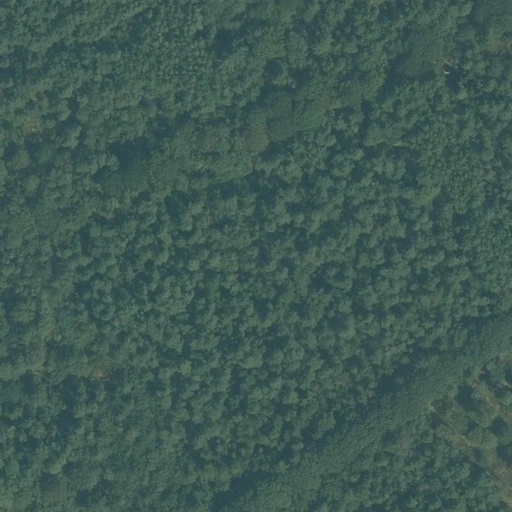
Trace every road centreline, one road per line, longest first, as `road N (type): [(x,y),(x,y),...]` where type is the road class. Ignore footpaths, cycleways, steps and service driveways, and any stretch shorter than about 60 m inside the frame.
road 1 (track): [(198,139),(493,5)]
road 2 (track): [(0,229),(198,139)]
